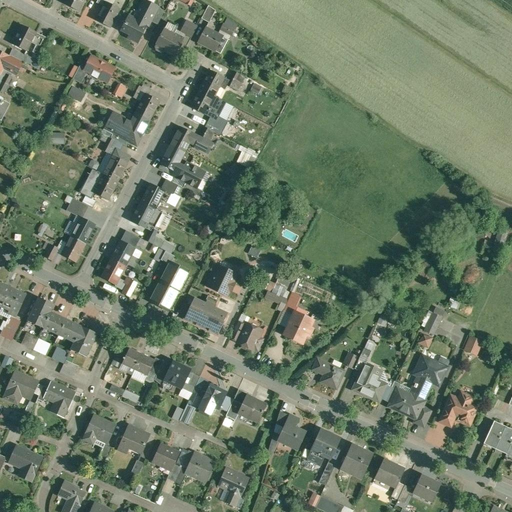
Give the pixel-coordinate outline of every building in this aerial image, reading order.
[(66,0),(64,4),(78,11),(83,0),(66,0)] [(158,7),(144,0),(138,12),(142,14),(138,21),(147,26),(148,26),(150,21),(158,7)] [(119,9),(106,3),(96,21),(109,28),(119,9)] [(208,6),(201,19),(209,23),(215,11),(208,6)] [(158,7),(150,21),(158,25),(165,11),(158,7)] [(138,21),(129,16),(121,31),(129,35),(128,37),(138,43),(147,26),(138,21)] [(197,27),(186,21),(181,32),(185,34),(183,38),(183,39),(185,34),(191,37),(197,27)] [(168,23),(164,30),(165,30),(161,36),(155,47),(156,50),(161,53),(164,52),(165,51),(173,56),(174,56),(183,39),(183,38),(174,34),(178,28),(168,23)] [(36,33),(22,26),(13,44),(27,51),(31,42),(36,33)] [(228,40),(205,28),(198,42),(221,54),(228,40)] [(36,33),(31,42),(36,45),(33,51),(39,55),(48,38),(41,35),(36,33)] [(23,63),(0,51),(0,73),(3,68),(16,75),(23,63)] [(114,69),(93,58),(91,62),(89,61),(85,68),(84,70),(87,71),(91,73),(90,75),(98,79),(99,77),(108,82),(114,69)] [(80,65),(72,79),(81,84),(87,71),(84,70),(85,68),(80,65)] [(224,77),(210,70),(200,89),(214,96),(224,77)] [(234,72),(227,85),(232,88),(239,75),(234,72)] [(12,77),(7,74),(5,77),(2,82),(8,85),(12,77)] [(256,83),(252,92),(260,95),(264,87),(256,83)] [(123,98),(129,87),(123,84),(117,95),(123,98)] [(136,85),(130,96),(135,99),(141,88),(136,85)] [(214,96),(200,89),(191,107),(204,114),(214,96)] [(159,101),(145,94),(136,112),(150,120),(159,101)] [(1,102),(0,101),(0,119),(1,120),(9,104),(3,100),(2,100),(1,102)] [(131,122),(113,113),(105,129),(113,133),(119,136),(122,129),(133,135),(140,139),(150,120),(136,112),(131,122)] [(211,115),(205,127),(210,130),(217,118),(211,115)] [(200,137),(181,127),(171,146),(185,153),(190,143),(195,146),(201,149),(203,144),(198,141),(200,137)] [(210,130),(205,127),(200,137),(198,141),(203,144),(205,142),(208,144),(214,132),(210,130)] [(133,135),(122,129),(119,136),(113,133),(111,139),(123,145),(127,147),(133,135)] [(54,144),(67,144),(67,133),(54,133),(54,144)] [(109,138),(103,151),(113,156),(115,152),(121,155),(125,154),(120,152),(111,148),(114,141),(111,139),(109,138)] [(123,145),(114,141),(111,148),(120,152),(123,145)] [(185,153),(171,146),(159,169),(168,173),(170,169),(175,171),(180,163),(185,153)] [(244,148),(239,163),(251,167),(254,158),(257,159),(259,153),(244,148)] [(113,156),(104,175),(118,182),(127,163),(126,163),(130,157),(125,154),(121,155),(115,152),(113,156)] [(205,172),(187,163),(185,166),(180,163),(175,171),(172,176),(186,183),(197,188),(205,172)] [(104,175),(94,193),(108,201),(118,182),(104,175)] [(164,190),(151,183),(141,202),(155,209),(164,190)] [(197,188),(186,183),(183,188),(199,196),(202,190),(197,188)] [(175,184),(171,192),(176,195),(181,187),(175,184)] [(84,187),(77,200),(82,203),(86,196),(89,190),(84,187)] [(96,201),(86,196),(82,203),(88,206),(93,208),(96,201)] [(75,199),(67,214),(74,218),(79,208),(82,203),(77,200),(75,199)] [(155,209),(141,202),(132,220),(151,230),(152,229),(154,229),(162,213),(155,209)] [(88,206),(82,203),(79,208),(85,211),(88,206)] [(95,226),(81,218),(72,237),(86,244),(95,226)] [(151,230),(146,240),(161,248),(165,241),(155,236),(158,231),(154,229),(152,229),(151,230)] [(86,244),(72,237),(62,255),(76,262),(86,244)] [(136,248),(122,241),(112,259),(126,266),(136,248)] [(58,248),(51,245),(45,258),(52,261),(58,248)] [(112,259),(103,278),(116,285),(126,266),(112,259)] [(168,266),(150,301),(169,311),(187,275),(168,266)] [(230,273),(219,268),(216,274),(215,274),(212,281),(210,281),(207,287),(227,296),(230,290),(232,291),(235,284),(233,283),(237,276),(236,273),(232,272),(230,273)] [(138,284),(128,279),(125,284),(128,285),(124,294),(131,298),(132,295),(136,288),(138,284)] [(261,297),(277,303),(275,309),(278,310),(286,290),(256,279),(254,286),(264,289),(261,297)] [(10,289),(0,284),(0,305),(2,306),(10,289)] [(140,290),(136,288),(132,295),(136,298),(140,290)] [(26,296),(10,289),(2,306),(10,310),(9,313),(16,317),(26,296)] [(288,292),(284,301),(294,306),(299,297),(288,292)] [(208,296),(205,302),(207,303),(213,306),(215,306),(218,300),(208,296)] [(39,297),(28,321),(44,328),(51,312),(53,307),(45,303),(43,299),(39,297)] [(449,298),(446,306),(453,308),(456,300),(449,298)] [(194,299),(185,320),(217,334),(226,314),(212,308),(213,306),(207,303),(206,305),(194,299)] [(296,310),(288,306),(287,307),(284,315),(292,319),(296,310)] [(432,307),(430,312),(425,311),(419,331),(434,335),(441,309),(432,307)] [(304,314),(296,310),(292,319),(288,326),(285,334),(284,334),(285,335),(293,339),(294,337),(303,341),(306,335),(309,337),(313,328),(310,327),(313,321),(312,321),(303,317),(304,315),(305,314),(304,313),(304,314)] [(55,314),(51,312),(44,328),(59,335),(65,321),(57,317),(55,314)] [(292,319),(284,315),(281,321),(280,322),(288,326),(292,319)] [(379,315),(375,322),(383,326),(386,318),(379,315)] [(21,322),(9,317),(0,336),(12,341),(21,322)] [(71,321),(67,319),(65,321),(59,335),(74,342),(81,328),(72,324),(71,321)] [(238,322),(230,338),(238,342),(245,325),(238,322)] [(262,330),(246,323),(245,325),(238,342),(237,343),(253,350),(253,349),(258,351),(263,339),(259,337),(262,330)] [(86,328),(82,326),(74,342),(71,350),(87,357),(96,336),(87,332),(86,328)] [(39,339),(27,333),(22,344),(34,349),(39,339)] [(418,333),(414,344),(426,348),(430,337),(418,333)] [(479,341),(471,338),(465,350),(476,354),(478,349),(476,348),(479,341)] [(51,344),(39,339),(34,349),(46,355),(51,344)] [(69,353),(58,348),(53,358),(64,364),(66,361),(69,353)] [(129,348),(122,364),(135,370),(142,354),(129,348)] [(364,349),(354,369),(361,372),(366,363),(371,352),(364,349)] [(355,355),(349,353),(343,365),(346,366),(343,371),(344,371),(346,366),(353,369),(353,368),(354,369),(353,368),(358,357),(355,355)] [(154,360),(142,354),(135,370),(147,376),(150,371),(155,360),(154,360)] [(438,363),(422,356),(414,374),(419,376),(432,382),(432,383),(439,386),(447,368),(447,367),(438,363)] [(156,358),(154,360),(155,360),(150,371),(157,375),(157,374),(163,361),(156,358)] [(448,361),(442,358),(440,358),(438,363),(447,367),(449,363),(448,361)] [(343,371),(317,359),(313,370),(324,375),(321,382),(336,389),(344,371),(343,371)] [(79,366),(66,361),(64,364),(60,373),(73,379),(79,366)] [(171,365),(163,361),(157,374),(165,377),(171,365)] [(183,367),(172,362),(171,365),(165,377),(162,385),(163,387),(168,390),(171,389),(173,384),(182,388),(190,372),(191,370),(190,370),(183,367)] [(366,363),(361,372),(354,388),(364,393),(363,394),(378,402),(386,385),(372,378),(376,368),(366,363)] [(38,382),(15,372),(7,388),(8,389),(5,398),(17,403),(21,395),(31,399),(38,382)] [(190,372),(182,388),(192,393),(195,388),(200,377),(190,372)] [(165,377),(157,374),(157,375),(154,380),(161,385),(162,385),(165,377)] [(419,376),(410,395),(398,390),(397,389),(391,404),(389,407),(416,419),(422,407),(424,402),(423,402),(432,383),(432,382),(419,376)] [(212,382),(200,377),(195,388),(201,391),(206,393),(210,385),(212,382)] [(394,381),(385,401),(391,404),(397,389),(398,390),(400,384),(394,381)] [(75,393),(52,383),(50,389),(46,398),(56,403),(53,411),(51,411),(63,417),(68,407),(69,408),(75,393)] [(125,390),(112,384),(110,390),(122,396),(125,390)] [(210,385),(206,393),(202,401),(214,407),(219,409),(227,393),(210,385)] [(44,386),(38,399),(44,402),(46,398),(50,389),(44,386)] [(192,393),(188,401),(195,404),(201,391),(195,388),(192,393)] [(252,395),(239,389),(233,400),(242,404),(246,396),(250,398),(252,395)] [(138,403),(141,396),(126,390),(123,397),(138,403)] [(201,391),(195,404),(199,406),(202,401),(206,393),(201,391)] [(474,398),(461,393),(457,402),(449,398),(444,410),(455,415),(460,417),(459,420),(460,421),(470,425),(478,407),(471,404),(474,398)] [(250,398),(246,396),(242,404),(238,414),(239,412),(251,418),(251,417),(257,420),(256,423),(257,423),(261,413),(263,414),(266,405),(250,398)] [(228,398),(222,409),(228,412),(233,400),(228,398)] [(30,401),(23,416),(29,419),(36,404),(30,401)] [(214,407),(203,401),(199,409),(211,414),(214,407)] [(196,409),(187,405),(180,420),(188,424),(196,409)] [(183,410),(177,407),(172,417),(178,420),(183,410)] [(431,411),(422,407),(416,419),(415,421),(416,423),(422,426),(424,425),(431,411)] [(455,415),(444,410),(439,422),(451,426),(455,415)] [(289,415),(280,411),(276,424),(284,427),(289,415)] [(299,420),(289,415),(284,427),(278,440),(298,449),(306,433),(295,428),(299,420)] [(103,420),(94,416),(86,432),(87,433),(84,440),(94,444),(95,443),(93,442),(95,436),(100,439),(106,442),(108,443),(116,426),(114,425),(114,426),(102,420),(103,420)] [(505,426),(494,421),(484,444),(495,449),(505,426)] [(149,435),(128,426),(118,449),(140,458),(149,435)] [(511,442),(511,429),(505,426),(495,449),(506,454),(511,442)] [(340,439),(320,429),(316,439),(311,449),(312,450),(331,459),(340,439)] [(100,439),(95,436),(93,442),(95,443),(94,444),(103,448),(104,444),(105,444),(106,442),(100,439)] [(310,437),(305,449),(310,452),(312,450),(311,449),(316,439),(310,437)] [(103,448),(98,459),(106,462),(112,448),(105,444),(104,444),(103,448)] [(179,452),(161,444),(152,463),(171,471),(174,463),(179,452)] [(352,445),(341,469),(361,478),(373,455),(352,445)] [(42,458),(17,446),(11,459),(10,463),(23,468),(19,476),(31,482),(42,458)] [(205,458),(194,453),(187,468),(199,474),(197,477),(206,481),(215,461),(206,457),(205,458)] [(0,455),(0,472),(5,461),(10,463),(11,459),(0,455)] [(397,467),(383,460),(375,478),(376,478),(376,477),(390,483),(389,485),(395,488),(398,483),(404,470),(403,470),(402,472),(397,469),(397,467)] [(143,463),(137,461),(130,475),(137,478),(143,463)] [(329,462),(319,482),(325,485),(335,465),(329,462)] [(171,471),(167,479),(174,482),(180,469),(181,466),(174,463),(171,471)] [(180,469),(174,482),(181,485),(186,472),(180,469)] [(249,479),(226,469),(218,485),(230,491),(225,502),(224,502),(235,507),(240,496),(241,496),(249,479)] [(421,476),(413,493),(432,502),(440,484),(421,476)] [(79,488),(65,482),(59,495),(69,499),(63,511),(76,511),(85,493),(78,490),(79,488)] [(398,483),(395,488),(390,497),(397,501),(404,486),(398,483)] [(411,489),(404,486),(397,501),(405,503),(411,489)] [(352,511),(353,511),(320,496),(315,508),(324,511),(352,511)]
